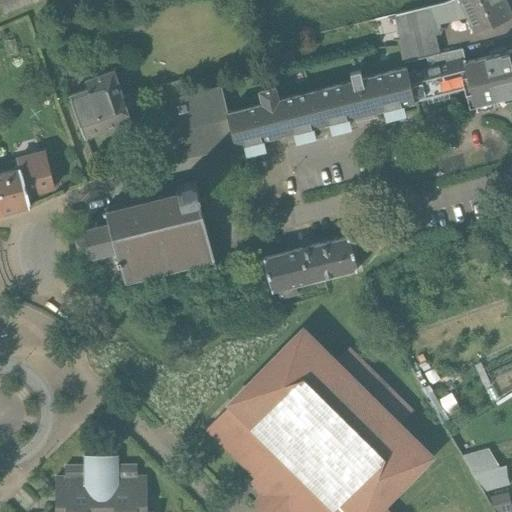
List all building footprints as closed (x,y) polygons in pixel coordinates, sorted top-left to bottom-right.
[(0,0),(5,11),(36,0),(0,0)] [(459,0),(451,0),(445,3),(449,21),(456,19),(458,6),(462,5),(459,0)] [(511,17),(504,0),(459,0),(462,5),(475,34),(511,18),(511,17)] [(445,3),(393,16),(399,38),(396,39),(399,47),(410,45),(411,47),(415,46),(411,30),(432,25),(437,24),(449,21),(445,3)] [(432,25),(411,30),(415,46),(435,41),(433,31),(432,25)] [(415,46),(411,47),(410,45),(399,47),(403,63),(426,57),(438,54),(435,41),(415,46)] [(511,50),(465,62),(462,49),(438,54),(426,57),(429,69),(407,74),(414,101),(469,87),(474,106),(511,95),(511,50)] [(83,54),(58,63),(62,76),(88,68),(83,54)] [(406,68),(367,79),(366,78),(362,79),(359,71),(350,73),(352,82),(347,83),(347,84),(313,92),(321,125),(355,116),(356,120),(376,115),(375,112),(414,102),(414,101),(407,74),(406,68)] [(114,72),(85,82),(88,90),(70,97),(85,138),(131,122),(114,72)] [(184,81),(157,88),(161,102),(187,95),(184,81)] [(234,146),(226,114),(227,114),(227,113),(221,87),(187,95),(161,102),(176,161),(234,146)] [(306,94),(284,100),(284,99),(281,100),(278,101),(274,88),(259,92),(262,105),(259,106),(259,105),(256,106),(234,112),(227,113),(227,114),(226,114),(234,146),(235,148),(243,146),(243,145),(264,140),(270,139),(271,139),(286,135),(292,133),(314,127),(314,128),(321,126),(321,125),(313,92),(306,94)] [(20,169),(0,174),(0,200),(3,214),(30,207),(27,195),(55,188),(46,153),(18,160),(20,169)] [(194,182),(179,186),(179,184),(177,184),(178,191),(104,209),(105,212),(101,213),(102,216),(106,215),(108,223),(97,226),(96,222),(93,223),(94,227),(84,229),(82,226),(79,227),(81,231),(77,238),(73,237),(73,240),(77,241),(78,249),(75,252),(78,254),(80,251),(89,257),(89,261),(92,261),(95,274),(106,271),(110,285),(126,282),(126,283),(127,283),(127,281),(143,278),(143,279),(144,279),(144,277),(160,274),(160,275),(161,275),(161,273),(177,270),(177,271),(178,271),(178,269),(194,265),(194,267),(195,267),(195,265),(211,261),(211,263),(214,262),(199,203),(201,203),(195,180),(193,180),(194,182)] [(349,237),(313,246),(299,249),(308,282),(357,270),(349,237)] [(299,250),(263,259),(271,292),(277,290),(279,299),(296,295),(294,286),(308,282),(299,249),(299,250)] [(250,280),(233,285),(233,287),(235,294),(237,301),(254,297),(250,280)] [(225,287),(207,291),(211,307),(229,303),(227,296),(225,289),(225,287)] [(233,287),(225,289),(227,296),(235,294),(233,287)] [(150,293),(138,304),(146,312),(158,301),(150,293)] [(198,310),(188,313),(194,334),(204,331),(198,310)] [(342,370),(302,331),(207,428),(256,476),(250,482),(265,497),(261,501),(271,511),(384,511),(380,507),(429,457),(390,418),(403,406),(354,357),(342,370)] [(118,456),(83,456),(83,466),(65,466),(65,477),(55,477),(55,496),(60,496),(60,505),(55,505),(54,511),(146,511),(147,505),(141,505),(141,495),(146,495),(146,477),(136,477),(136,466),(118,466),(118,456)] [(511,470),(510,464),(481,473),(486,491),(511,483),(511,470)]
